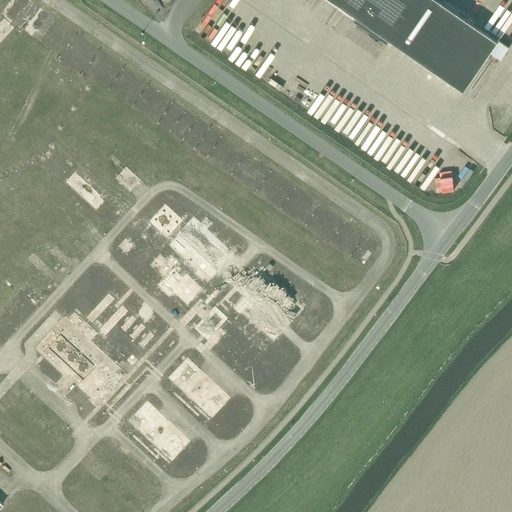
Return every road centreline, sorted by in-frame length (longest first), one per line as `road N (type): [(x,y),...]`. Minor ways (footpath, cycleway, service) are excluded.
road 1 (unclassified): [(110,0),(449,235)]
road 2 (unclassified): [(215,511),(307,421),(449,235)]
